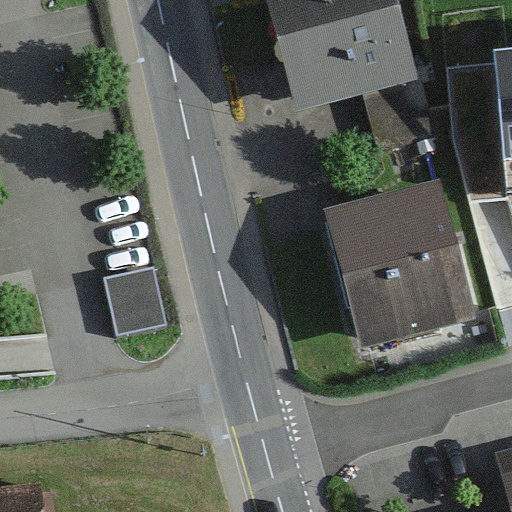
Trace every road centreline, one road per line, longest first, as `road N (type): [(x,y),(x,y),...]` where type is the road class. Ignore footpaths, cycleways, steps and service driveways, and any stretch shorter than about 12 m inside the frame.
road 1 (tertiary): [(160,0),(266,448)]
road 2 (residential): [(266,448),(511,386)]
